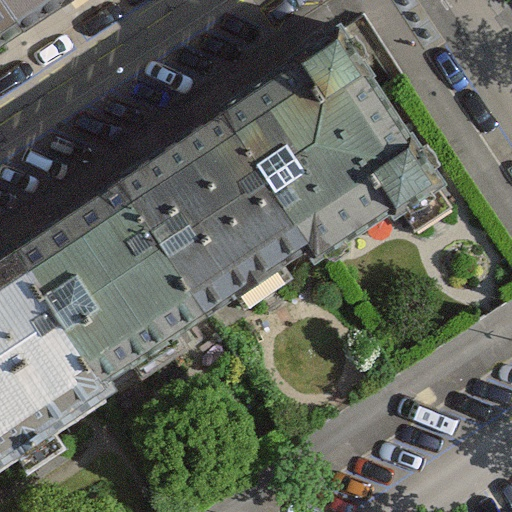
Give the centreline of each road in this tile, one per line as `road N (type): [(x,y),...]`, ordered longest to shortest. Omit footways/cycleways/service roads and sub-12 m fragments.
road 1 (residential): [(0,139),(214,0)]
road 2 (residential): [(511,425),(383,511)]
road 3 (residential): [(511,103),(441,0)]
